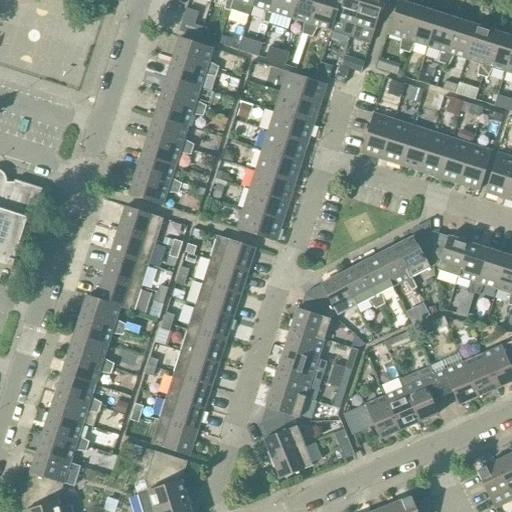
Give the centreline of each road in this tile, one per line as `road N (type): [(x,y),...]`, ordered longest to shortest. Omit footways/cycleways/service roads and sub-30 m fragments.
road 1 (residential): [(0,435),(138,0)]
road 2 (residential): [(220,511),(212,492),(324,158)]
road 3 (residential): [(324,158),(511,220)]
road 4 (residential): [(279,511),(428,450)]
